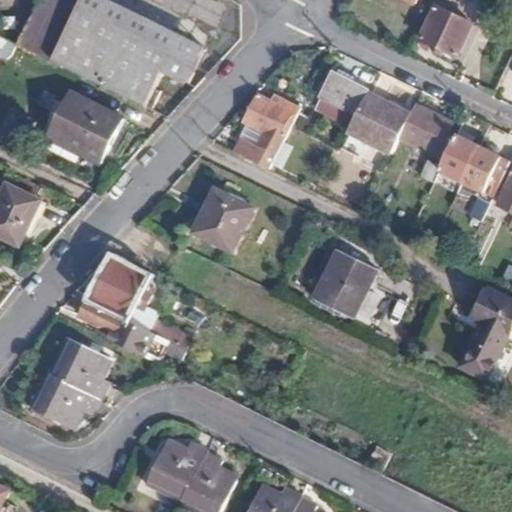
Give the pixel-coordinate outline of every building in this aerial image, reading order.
[(36,0),(36,2),(168,65),(193,77),(209,44),(116,0),(36,0)] [(11,41),(153,109),(163,88),(157,86),(168,65),(36,2),(11,41)] [(423,42),(460,59),(474,28),(445,14),(448,8),(441,5),(423,42)] [(0,37),(0,56),(0,57),(8,42),(0,37)] [(320,99),(359,117),(371,94),(332,75),(320,99)] [(359,117),(351,133),(397,155),(403,141),(415,116),(371,94),(359,117)] [(70,97),(49,140),(104,166),(125,122),(70,97)] [(245,140),(238,155),(274,172),(296,127),(304,110),(284,101),(281,107),(261,98),(247,126),(266,135),(261,147),(245,140)] [(415,116),(403,141),(438,157),(429,175),(440,180),(442,176),(459,140),(450,136),(455,126),(418,109),(415,116)] [(459,140),(442,176),(464,186),(481,151),(459,140)] [(481,151),(464,186),(485,196),(473,222),(483,227),(511,166),(481,151)] [(7,185),(0,200),(0,238),(19,247),(42,204),(7,185)] [(226,198),(205,241),(243,258),(265,216),(226,198)] [(431,240),(427,246),(433,249),(436,243),(431,240)] [(436,243),(433,249),(439,252),(442,246),(436,243)] [(350,259),(326,307),(363,326),(388,277),(350,259)] [(116,262),(97,300),(130,316),(138,300),(144,301),(146,297),(140,295),(149,278),(116,262)] [(511,267),(509,266),(503,280),(511,283),(511,267)] [(511,301),(495,293),(477,329),(491,337),(473,373),(496,385),(511,354),(511,301)] [(135,330),(132,335),(152,345),(157,334),(152,332),(129,320),(130,316),(97,300),(91,297),(82,317),(104,326),(115,332),(121,334),(126,326),(135,330)] [(158,320),(152,332),(157,334),(188,350),(194,338),(158,320)] [(104,326),(100,335),(111,341),(115,332),(104,326)] [(111,341),(146,359),(152,345),(132,335),(135,330),(126,326),(121,334),(115,332),(111,341)] [(76,341),(58,377),(102,399),(103,400),(112,383),(101,377),(110,360),(110,358),(76,341)] [(55,376),(37,412),(72,429),(81,411),(93,416),(102,399),(58,377),(55,376)] [(167,447),(153,477),(189,495),(208,456),(210,452),(193,443),(187,456),(167,447)] [(208,456),(189,495),(187,499),(214,511),(224,511),(238,484),(219,475),(224,464),(208,456)] [(0,511),(1,511),(11,493),(0,486),(0,511)] [(262,491),(251,511),(296,511),(302,501),(304,497),(287,489),(281,500),(262,491)] [(302,501),(296,511),(316,511),(318,509),(302,501)]
